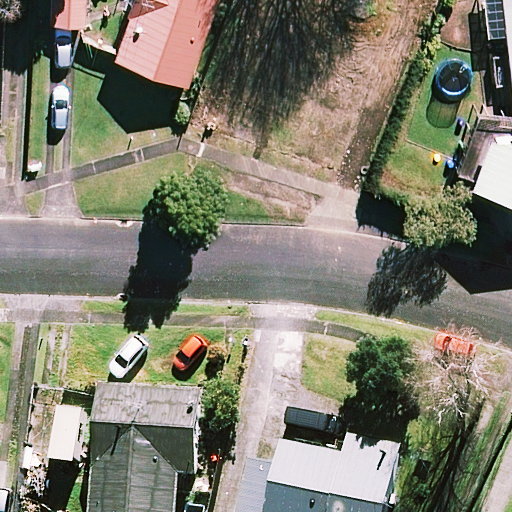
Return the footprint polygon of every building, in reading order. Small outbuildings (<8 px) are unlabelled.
[(85,0),(48,0),(48,21),(84,23),(85,0)] [(211,0),(131,0),(112,52),(183,78),(211,0)] [(317,0),(244,0),(206,102),(270,127),(282,97),(359,127),(388,50),(310,20),(317,0)] [(511,0),(481,0),(483,32),(505,31),(509,115),(477,106),(457,170),(511,186),(511,0)] [(97,511),(182,511),(185,477),(201,479),(207,398),(107,390),(97,511)] [(61,430),(40,427),(32,488),(53,491),(61,430)] [(392,511),(405,452),(352,441),(348,460),(286,447),(282,469),(255,463),(244,511),(392,511)]
